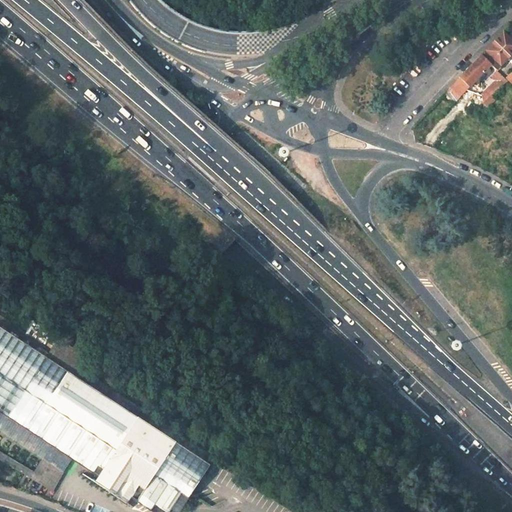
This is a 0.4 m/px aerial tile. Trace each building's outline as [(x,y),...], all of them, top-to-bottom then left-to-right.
[(511,53),(511,39),(503,31),(481,55),(491,65),(496,69),(497,70),(511,53)] [(491,65),(481,55),(459,77),(469,87),(491,65)] [(497,70),(496,69),(491,75),(496,79),(482,93),(485,103),(508,80),(506,78),(497,70)] [(469,87),(459,77),(449,88),(459,98),(469,87)] [(459,98),(449,88),(445,93),(455,103),(459,98)] [(112,494),(128,504),(135,493),(165,511),(169,511),(181,493),(189,498),(201,479),(211,464),(0,325),(0,411),(98,475),(95,482),(112,494)]
